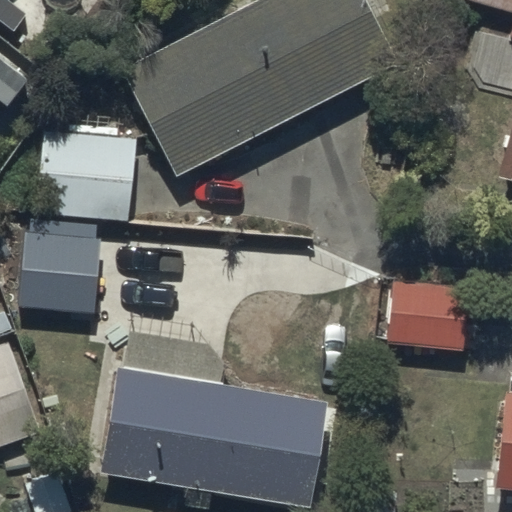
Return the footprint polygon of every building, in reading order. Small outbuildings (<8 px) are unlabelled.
[(278,0),(119,82),(171,185),(390,72),(353,0),(278,0)] [(511,0),(440,0),(440,1),(511,24),(511,0)] [(0,115),(26,83),(0,62),(0,115)] [(511,112),(496,179),(511,183),(511,112)] [(124,229),(129,146),(38,141),(33,224),(124,229)] [(96,233),(23,228),(19,302),(92,306),(96,233)] [(462,293),(387,289),(384,353),(459,357),(462,293)] [(8,342),(0,345),(0,440),(39,426),(8,342)] [(115,381),(96,482),(273,511),(304,511),(321,416),(210,398),(217,357),(126,342),(120,382),(115,381)] [(511,404),(502,403),(492,498),(511,500),(511,404)]
